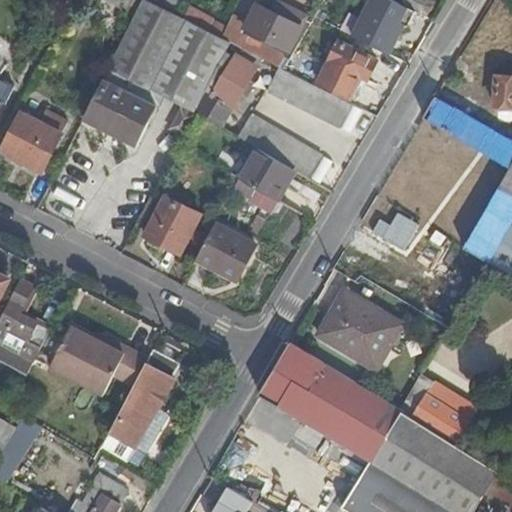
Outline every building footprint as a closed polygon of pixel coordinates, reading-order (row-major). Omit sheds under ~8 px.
[(137,14),(84,118),(137,145),(149,123),(148,123),(156,108),(158,109),(165,97),(195,112),(231,44),(221,39),(183,20),(179,17),(144,0),(137,14)] [(110,0),(137,14),(144,0),(110,0)] [(171,0),(144,0),(179,17),(184,6),(171,0)] [(405,5),(393,0),(372,0),(354,38),(391,55),(417,11),(405,5)] [(427,16),(434,4),(427,0),(407,0),(405,5),(417,11),(427,16)] [(221,39),(231,44),(278,68),(288,46),(292,48),(307,18),(286,7),(284,11),(274,6),(270,13),(256,7),(249,22),(233,14),(226,29),(221,39)] [(188,9),(183,20),(221,39),(226,29),(212,22),(213,20),(188,9)] [(360,79),(366,82),(376,62),(339,43),(318,83),(349,100),(360,79)] [(233,108),(256,69),(237,57),(214,97),(233,108)] [(461,57),(452,72),(479,96),(490,96),(490,104),(490,105),(494,105),(495,109),(511,110),(511,78),(493,77),(494,63),(474,61),(473,69),(461,57)] [(284,71),(279,69),(267,93),(328,122),(340,99),(284,71)] [(0,102),(5,105),(12,86),(0,80),(0,102)] [(511,143),(436,99),(424,119),(511,171),(465,249),(489,264),(505,236),(511,224),(511,143)] [(43,118),(40,123),(22,113),(2,151),(41,172),(61,134),(47,126),(50,121),(43,118)] [(254,147),(297,172),(311,150),(252,116),(239,138),(254,147)] [(297,172),(254,147),(236,178),(279,203),(297,172)] [(180,255),(202,216),(166,196),(145,236),(180,255)] [(489,264),(465,249),(399,210),(385,233),(475,287),(489,264)] [(216,223),(197,260),(237,283),(258,245),(216,223)] [(511,239),(505,236),(489,264),(511,276),(511,239)] [(445,338),(458,316),(368,262),(355,283),(445,338)] [(0,299),(10,281),(0,275),(0,299)] [(27,376),(49,331),(19,315),(32,291),(19,283),(0,319),(0,361),(10,367),(27,376)] [(376,371),(403,326),(345,292),(317,336),(376,371)] [(134,385),(148,358),(125,345),(121,352),(101,341),(73,325),(51,364),(104,394),(115,374),(134,385)] [(121,352),(125,345),(105,334),(101,341),(121,352)] [(448,339),(436,362),(479,384),(491,362),(448,339)] [(371,462),(454,511),(472,511),(487,488),(498,468),(454,442),(402,411),(290,343),(260,395),(369,461),(371,462)] [(179,366),(152,350),(148,358),(134,385),(109,432),(135,446),(175,378),(173,377),(179,366)] [(0,423),(0,384),(10,367),(0,361),(0,454),(15,431),(0,423)] [(456,441),(466,439),(474,425),(427,397),(416,417),(456,441)] [(127,460),(135,446),(109,432),(102,445),(127,460)] [(454,511),(371,462),(369,461),(352,487),(393,511),(454,511)] [(511,476),(498,468),(487,488),(511,503),(511,476)] [(346,511),(393,511),(352,487),(340,508),(346,511)] [(79,496),(70,511),(116,511),(121,505),(93,488),(86,500),(79,496)] [(267,511),(252,502),(246,511),(267,511)]
